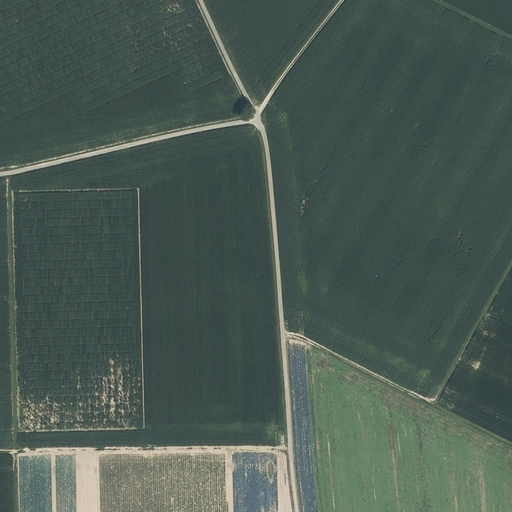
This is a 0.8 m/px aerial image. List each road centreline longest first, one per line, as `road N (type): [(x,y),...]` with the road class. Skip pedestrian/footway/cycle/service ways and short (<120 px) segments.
road 1 (track): [(199,0),(266,144),(296,511)]
road 2 (track): [(11,170),(17,511)]
road 3 (track): [(0,171),(251,120),(272,92)]
road 4 (track): [(0,448),(276,446)]
road 5 (track): [(282,334),(511,440)]
road 6 (track): [(511,263),(435,400)]
